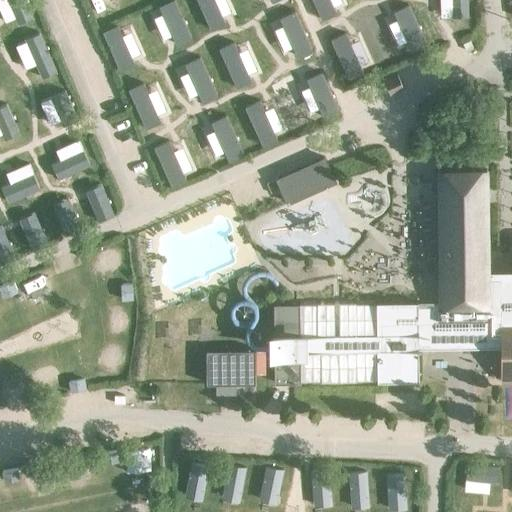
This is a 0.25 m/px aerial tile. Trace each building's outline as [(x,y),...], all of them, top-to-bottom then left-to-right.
[(32,13),(26,0),(7,0),(13,12),(16,20),(32,13)] [(176,0),(159,0),(176,40),(191,34),(176,0)] [(217,0),(199,0),(210,26),(225,20),(217,0)] [(335,19),(326,0),(309,0),(320,25),(335,19)] [(466,0),(450,0),(450,22),(467,22),(466,0)] [(407,9),(393,15),(410,55),(425,49),(407,9)] [(295,16),(280,22),(296,63),(311,57),(295,16)] [(118,18),(103,24),(120,65),(135,59),(118,18)] [(54,67),(38,27),(24,33),(41,73),(54,67)] [(362,77),(344,37),(329,43),(347,84),(362,77)] [(233,45),(218,51),(234,92),(249,86),(233,45)] [(200,53),(185,59),(202,100),(217,94),(200,53)] [(403,88),(397,74),(383,80),(389,94),(403,88)] [(318,75),(303,81),(320,122),(335,116),(318,75)] [(144,76),(129,82),(145,124),(160,117),(144,76)] [(78,115),(65,85),(49,92),(62,122),(78,115)] [(18,129),(5,99),(0,100),(0,129),(2,135),(18,129)] [(259,103),(244,110),(260,151),(275,144),(259,103)] [(226,110),(211,116),(228,157),(243,151),(226,110)] [(169,134),(154,140),(170,181),(185,175),(169,134)] [(89,160),(82,144),(50,159),(57,174),(89,160)] [(301,165),(275,176),(287,202),(334,181),(322,155),(301,165)] [(39,184),(32,169),(0,182),(7,199),(39,184)] [(417,301),(273,303),(274,382),(418,381),(418,348),(500,347),(501,378),(511,377),(511,278),(488,278),(487,169),(438,170),(439,305),(417,305),(417,301)] [(100,178),(83,184),(96,216),(112,210),(100,178)] [(67,193),(51,200),(63,231),(80,225),(67,193)] [(34,207),(17,213),(29,245),(46,239),(34,207)] [(1,221),(0,221),(0,257),(13,253),(1,221)] [(254,348),(205,349),(206,384),(254,383),(254,348)] [(209,461),(190,458),(183,496),(202,499),(209,461)] [(497,478),(499,462),(467,459),(465,475),(497,478)] [(228,460),(220,498),(231,500),(239,501),(246,464),(228,460)] [(284,464),(267,461),(258,499),(276,503),(284,464)] [(310,467),(313,505),(331,504),(328,466),(310,467)] [(366,468),(348,469),(350,507),(369,506),(366,468)] [(406,508),(404,470),(386,471),(388,509),(406,508)]
